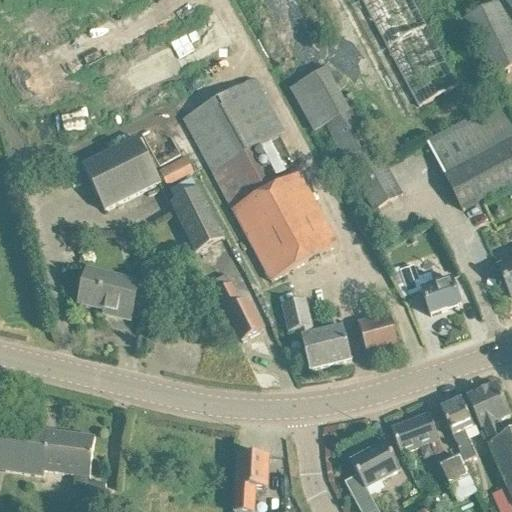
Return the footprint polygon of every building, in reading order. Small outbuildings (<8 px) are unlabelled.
[(361,0),(386,48),(419,108),(458,86),(425,27),(411,0),(361,0)] [(493,77),(511,68),(511,31),(498,3),(465,19),(493,77)] [(314,133),(326,127),(351,112),(327,70),(290,90),(314,133)] [(272,192),(251,154),(262,148),(276,177),(287,172),(272,142),(286,133),(256,80),(183,121),(212,176),(233,214),(272,192)] [(463,212),(511,186),(511,128),(500,105),(428,144),(463,212)] [(354,110),(351,112),(326,127),(374,212),(403,196),(354,110)] [(105,213),(161,185),(138,140),(82,168),(105,213)] [(182,182),(195,175),(186,158),(160,172),(168,188),(182,182)] [(300,175),(272,192),(233,214),(272,284),(339,247),(300,175)] [(226,241),(200,190),(171,205),(197,255),(226,241)] [(511,262),(498,268),(511,300),(511,299),(511,262)] [(461,308),(455,289),(452,281),(434,287),(430,276),(418,280),(414,268),(400,273),(409,298),(422,294),(431,318),(461,308)] [(87,272),(84,285),(79,305),(117,314),(116,318),(131,322),(140,285),(87,272)] [(263,333),(254,316),(249,303),(241,307),(231,288),(232,287),(227,277),(213,285),(233,326),(242,344),(263,333)] [(352,363),(347,343),(344,327),(320,333),(315,334),(307,301),(283,307),(290,334),(300,332),(310,373),(352,363)] [(400,351),(394,331),(390,316),(358,324),(368,359),(400,351)] [(474,416),(508,489),(511,498),(511,435),(507,437),(500,423),(511,418),(497,386),(467,399),(474,416)] [(441,411),(449,430),(464,464),(476,458),(465,433),(474,429),(461,402),(460,403),(456,400),(449,403),(448,408),(441,411)] [(392,431),(399,449),(402,457),(439,442),(429,417),(392,431)] [(49,434),(0,426),(0,472),(43,479),(44,474),(49,434)] [(89,484),(93,460),(95,440),(49,434),(44,474),(74,478),(72,498),(104,502),(106,486),(89,484)] [(400,472),(395,462),(385,444),(350,463),(358,477),(345,484),(359,511),(377,511),(366,491),(400,472)] [(256,511),(257,492),(268,492),(269,459),(238,457),(237,477),(235,511),(256,511)] [(441,469),(450,489),(458,504),(478,494),(460,460),(441,469)] [(511,511),(511,498),(508,489),(493,496),(499,511),(511,511)]
